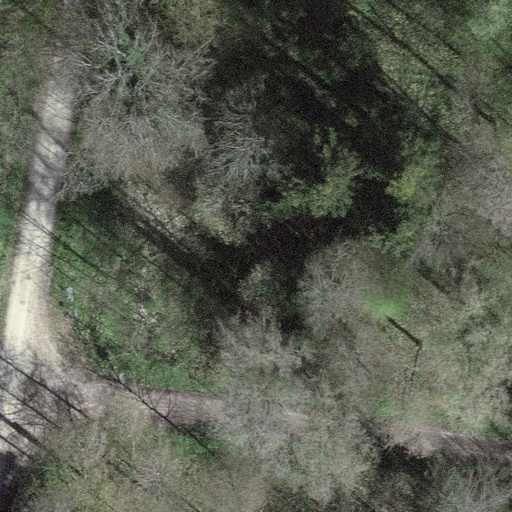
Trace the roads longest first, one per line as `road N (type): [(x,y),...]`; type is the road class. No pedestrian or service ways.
road 1 (track): [(12,386),(511,452)]
road 2 (track): [(85,0),(0,450)]
